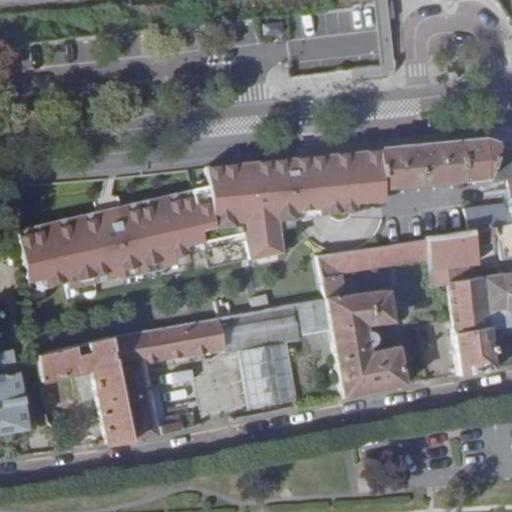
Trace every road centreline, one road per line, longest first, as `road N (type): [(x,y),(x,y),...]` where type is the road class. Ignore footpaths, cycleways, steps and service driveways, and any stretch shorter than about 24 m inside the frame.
road 1 (unclassified): [(0,473),(511,386)]
road 2 (unclassified): [(0,167),(511,118)]
road 3 (unclassified): [(511,87),(0,133)]
